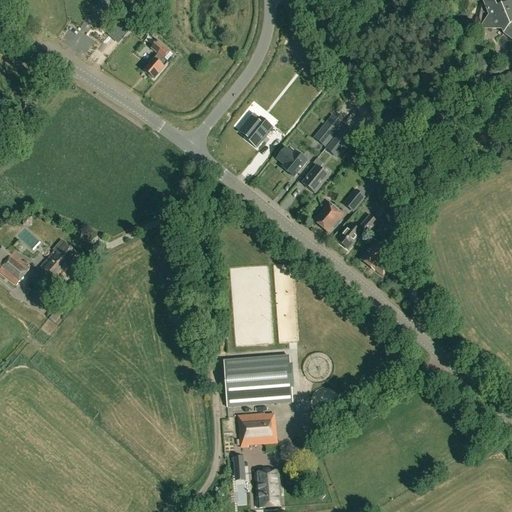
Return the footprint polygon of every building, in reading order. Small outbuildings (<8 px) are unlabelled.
[(95,0),(91,8),(102,13),(108,0),(95,0)] [(511,4),(511,2),(500,7),(498,4),(494,5),(493,4),(481,2),(481,3),(483,3),(489,16),(484,22),(487,30),(500,32),(502,35),(501,36),(511,44),(511,23),(508,27),(505,19),(511,16),(511,4)] [(129,11),(121,21),(126,25),(128,23),(132,27),(139,19),(129,11)] [(67,38),(72,25),(64,22),(59,35),(67,38)] [(170,52),(158,42),(151,50),(157,55),(144,71),(154,80),(164,68),(163,67),(166,62),(164,60),(170,52)] [(246,139),(257,148),(272,129),(260,119),(253,114),(241,129),(239,131),(247,137),(246,139)] [(333,116),(314,138),(324,146),(343,124),(333,116)] [(345,125),(330,143),(340,152),(355,133),(345,125)] [(307,162),(294,152),(293,155),(285,149),(276,160),(284,166),(282,168),(294,178),(307,162)] [(317,167),(302,185),(314,194),(328,176),(319,169),(323,164),(317,159),(313,164),(317,167)] [(348,201),(345,205),(348,208),(353,211),(354,209),(362,200),(364,197),(356,191),(348,201)] [(338,220),(342,215),(328,204),(314,223),(328,233),(332,227),(335,229),(340,222),(338,220)] [(362,231),(366,235),(377,223),(369,217),(362,224),(365,227),(362,231)] [(361,234),(350,225),(336,241),(348,250),(361,234)] [(27,252),(31,249),(37,255),(46,247),(31,232),(19,244),(27,252)] [(375,242),(361,260),(382,277),(390,268),(382,262),(389,253),(387,252),(392,246),(384,239),(379,245),(375,242)] [(72,268),(80,259),(61,242),(53,251),(54,253),(41,268),(57,282),(70,267),(72,268)] [(5,248),(0,253),(0,262),(2,264),(11,254),(5,248)] [(13,255),(0,271),(0,272),(17,286),(30,268),(13,255)] [(289,357),(224,362),(228,408),(292,403),(289,357)] [(238,418),(240,449),(248,449),(248,445),(263,444),(274,444),(272,416),(265,417),(265,416),(238,418)] [(279,472),(255,474),(258,509),(282,507),(279,472)]
